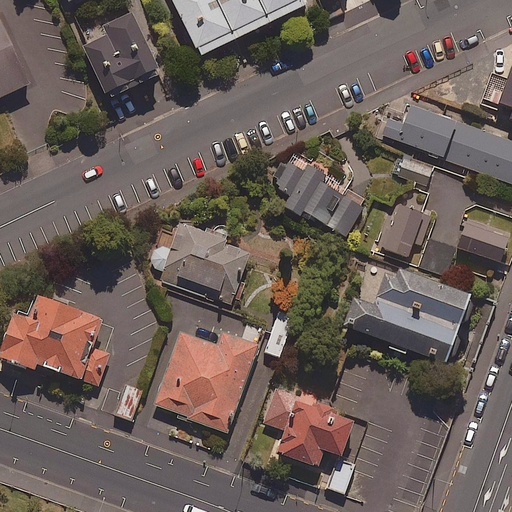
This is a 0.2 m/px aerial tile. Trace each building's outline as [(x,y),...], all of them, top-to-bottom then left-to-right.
[(236,42),(216,0),(173,0),(201,58),(236,42)] [(216,0),(236,42),(272,25),(260,0),(216,0)] [(260,0),(272,25),(309,7),(305,0),(260,0)] [(4,6),(0,7),(0,101),(40,83),(4,6)] [(84,48),(108,101),(163,76),(135,16),(107,29),(110,36),(84,48)] [(511,74),(503,104),(511,106),(511,74)] [(511,124),(428,98),(412,146),(511,178),(511,124)] [(439,168),(400,153),(392,173),(431,188),(439,168)] [(373,186),(306,164),(291,210),(358,232),(373,186)] [(432,211),(405,202),(391,247),(417,256),(432,211)] [(228,237),(177,220),(158,277),(238,303),(252,258),(224,249),(228,237)] [(511,255),(511,233),(472,220),(463,248),(509,263),(511,255)] [(456,249),(429,240),(421,268),(447,276),(456,249)] [(471,286),(395,261),(380,308),(456,333),(471,286)] [(103,322),(37,299),(30,320),(16,315),(0,360),(36,373),(38,367),(99,388),(110,356),(94,350),(103,322)] [(446,362),(456,333),(353,299),(343,328),(446,362)] [(296,319),(280,313),(264,352),(280,359),(296,319)] [(221,343),(186,332),(160,413),(230,436),(262,340),(226,328),(221,343)] [(143,392),(128,386),(117,417),(132,422),(143,392)] [(354,419),(282,396),(264,448),(337,472),(354,419)]
